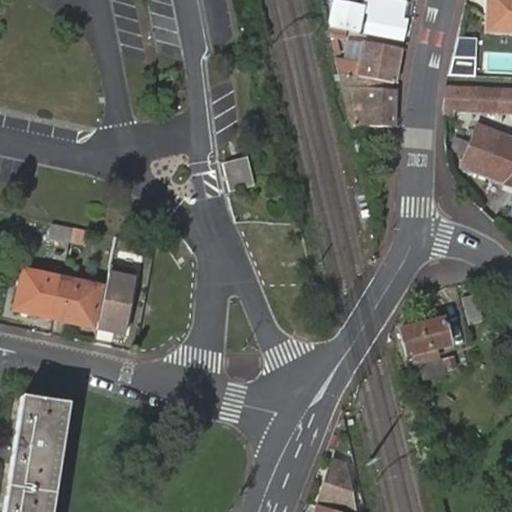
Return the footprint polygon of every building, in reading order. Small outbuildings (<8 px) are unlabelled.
[(399,20),(402,4),(379,0),(372,0),(366,33),(400,40),(404,21),(399,20)] [(511,0),(487,0),(487,31),(511,32),(511,0)] [(407,5),(402,4),(399,20),(404,21),(407,5)] [(358,78),(394,86),(400,52),(364,43),(358,78)] [(341,66),(340,75),(352,77),(354,70),(341,66)] [(511,91),(444,87),(444,117),(454,118),(454,112),(511,114),(511,91)] [(353,121),(351,130),(363,128),(394,129),(395,106),(395,93),(353,91),(361,120),(353,121)] [(511,143),(476,129),(461,170),(511,189),(511,143)] [(223,167),(229,196),(254,190),(247,161),(223,167)] [(48,227),(45,240),(67,244),(69,231),(48,227)] [(136,334),(142,272),(110,269),(104,331),(136,334)] [(14,314),(54,322),(62,284),(21,275),(14,314)] [(62,284),(54,322),(93,330),(100,293),(62,284)] [(460,298),(460,325),(474,325),(475,298),(460,298)] [(400,330),(403,345),(393,348),(395,358),(405,356),(404,354),(449,345),(443,321),(400,330)] [(444,360),(446,369),(454,367),(452,358),(444,360)] [(418,366),(421,381),(444,372),(442,360),(418,366)] [(24,397),(3,511),(52,511),(72,405),(24,397)] [(353,511),(344,461),(333,458),(316,508),(318,508),(316,511),(353,511)]
